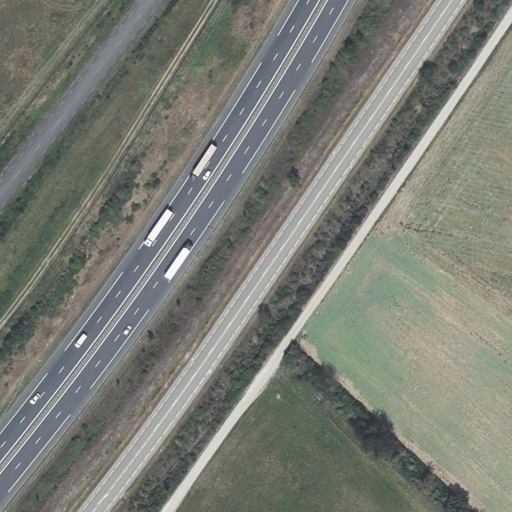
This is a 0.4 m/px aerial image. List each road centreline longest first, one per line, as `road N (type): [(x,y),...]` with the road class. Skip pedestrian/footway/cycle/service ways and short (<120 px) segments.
road 1 (secondary): [(452,0),(205,361),(91,511)]
road 2 (unclassified): [(158,511),(278,354),(511,14)]
road 3 (motorway): [(0,488),(192,232),(337,0)]
road 4 (motorway): [(308,0),(171,217),(0,447)]
